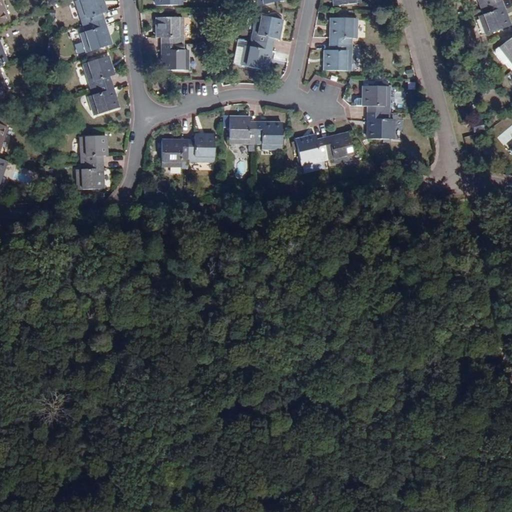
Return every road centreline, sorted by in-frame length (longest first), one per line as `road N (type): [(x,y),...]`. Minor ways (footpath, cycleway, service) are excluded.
road 1 (track): [(482,178),(446,191),(0,210)]
road 2 (residential): [(410,0),(455,173),(511,184)]
road 3 (residential): [(140,120),(228,93),(289,100)]
road 4 (residential): [(129,0),(140,120)]
